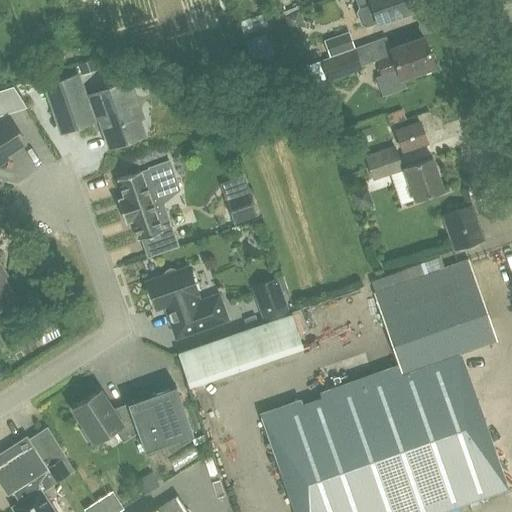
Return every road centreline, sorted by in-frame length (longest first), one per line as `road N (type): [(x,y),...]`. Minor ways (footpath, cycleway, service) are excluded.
road 1 (residential): [(73,197),(117,329),(0,400)]
road 2 (tertiary): [(456,0),(511,154)]
